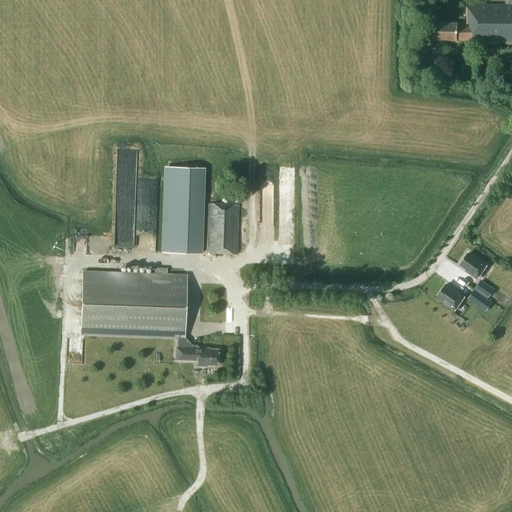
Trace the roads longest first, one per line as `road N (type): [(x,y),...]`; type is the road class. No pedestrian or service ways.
road 1 (unclassified): [(248,282),(381,289),(418,279),(511,155)]
road 2 (track): [(30,436),(163,398),(236,389),(244,340)]
road 3 (track): [(365,288),(397,341),(511,403)]
road 4 (track): [(243,314),(384,321)]
